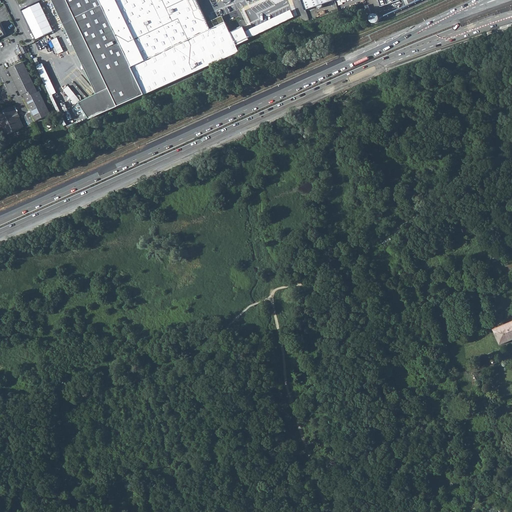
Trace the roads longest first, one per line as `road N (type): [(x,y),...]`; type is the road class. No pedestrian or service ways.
road 1 (primary): [(0,233),(396,55),(454,37)]
road 2 (primary): [(372,52),(0,220)]
road 3 (primary): [(485,0),(372,52)]
